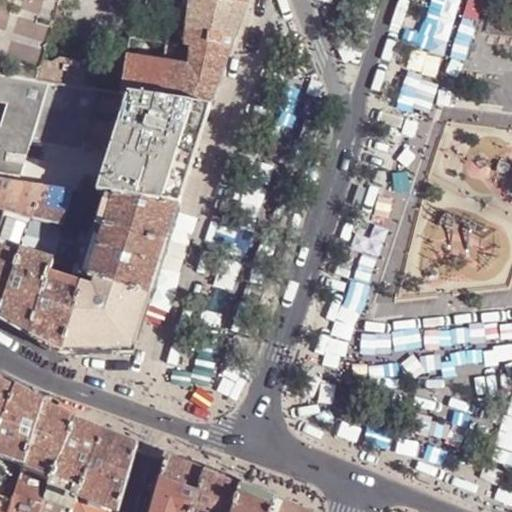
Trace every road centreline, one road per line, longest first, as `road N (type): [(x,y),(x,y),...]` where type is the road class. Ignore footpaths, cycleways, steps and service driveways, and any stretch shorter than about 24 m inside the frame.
road 1 (tertiary): [(246,446),(348,135)]
road 2 (residential): [(0,356),(190,437),(246,446)]
road 3 (unknown): [(282,339),(374,353),(484,339),(511,327)]
road 4 (residential): [(296,0),(348,135)]
road 5 (tertiary): [(348,135),(391,0)]
